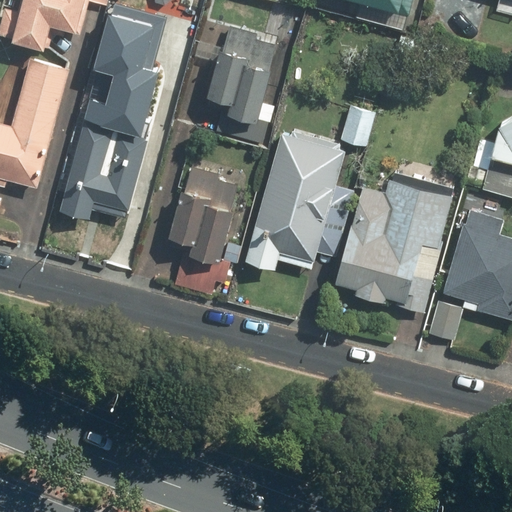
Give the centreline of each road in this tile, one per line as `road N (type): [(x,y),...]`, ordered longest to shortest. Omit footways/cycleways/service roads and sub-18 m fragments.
road 1 (residential): [(0,268),(511,401)]
road 2 (primary): [(0,413),(254,511)]
